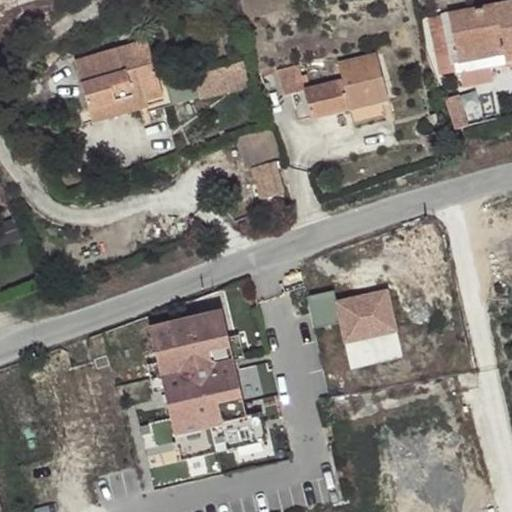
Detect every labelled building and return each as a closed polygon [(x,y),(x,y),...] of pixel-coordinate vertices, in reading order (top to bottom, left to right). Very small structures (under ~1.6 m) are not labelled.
[(511,0),(502,0),(428,14),(437,55),(458,51),(461,67),(511,57),(511,0)] [(76,112),(80,124),(168,100),(163,80),(157,82),(145,39),(73,61),(87,109),(76,112)] [(278,68),(284,93),(306,88),(313,118),(352,108),(356,123),(386,115),(382,99),(389,98),(378,53),(341,62),(344,76),(306,86),(304,80),(309,79),(308,73),(303,74),(300,63),(278,68)] [(191,74),(197,98),(247,86),(241,60),(191,74)] [(458,128),(471,123),(460,93),(446,99),(458,128)] [(244,132),(254,163),(277,156),(273,137),(271,132),(267,124),(244,132)] [(232,136),(242,167),(254,163),(244,132),(232,136)] [(250,168),(258,198),(282,191),(274,161),(250,168)] [(336,287),(310,294),(318,325),(340,319),(346,344),(402,330),(391,285),(339,298),(336,287)] [(151,325),(165,393),(170,414),(180,462),(270,443),(264,414),(247,418),(242,397),(224,309),(151,325)] [(340,374),(334,345),(317,349),(323,377),(340,374)] [(170,414),(165,393),(158,394),(162,416),(170,414)] [(259,393),(242,397),(247,418),(264,414),(259,393)]
